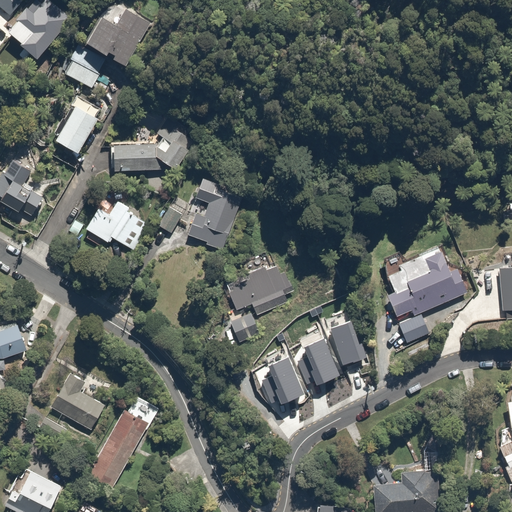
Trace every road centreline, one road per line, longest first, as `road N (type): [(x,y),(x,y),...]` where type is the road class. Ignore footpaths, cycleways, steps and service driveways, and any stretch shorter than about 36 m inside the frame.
road 1 (residential): [(283,511),(298,444),(444,367),(511,361)]
road 2 (residential): [(78,299),(162,368),(235,511)]
road 3 (residential): [(78,299),(0,431)]
